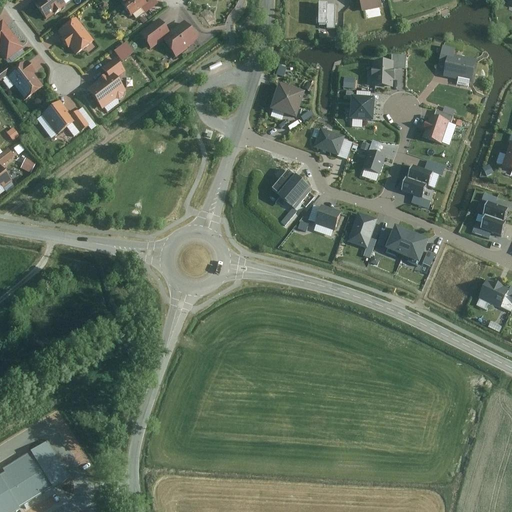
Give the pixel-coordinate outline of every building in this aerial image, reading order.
[(64,7),(58,0),(41,0),(35,5),(46,20),(64,7)] [(141,8),(145,5),(141,0),(134,0),(126,7),(124,9),(129,16),(141,8)] [(144,13),(154,5),(151,0),(145,5),(141,8),(144,13)] [(381,9),(379,0),(362,0),(365,12),(381,9)] [(335,39),(338,3),(330,3),(330,1),(321,1),(320,1),(319,32),(319,38),(335,39)] [(204,15),(207,22),(214,19),(211,12),(204,15)] [(168,35),(157,20),(138,34),(149,49),(162,40),(168,35)] [(91,42),(74,21),(57,35),(74,56),(91,42)] [(20,50),(1,24),(0,24),(0,52),(6,60),(20,50)] [(194,41),(182,24),(168,35),(162,40),(175,56),(194,41)] [(114,51),(121,62),(134,54),(127,42),(114,51)] [(476,59),(450,53),(445,77),(472,82),(476,59)] [(123,72),(114,59),(100,69),(105,75),(110,72),(114,78),(123,72)] [(392,64),(374,64),(375,88),(393,88),(392,64)] [(24,101),(42,89),(26,66),(11,75),(7,78),(24,101)] [(11,75),(5,68),(0,72),(0,82),(1,84),(7,78),(11,75)] [(101,111),(125,93),(114,78),(110,72),(105,75),(86,90),(101,111)] [(356,89),(356,78),(344,78),(344,89),(356,89)] [(308,91),(282,82),(273,109),(299,118),(308,91)] [(377,96),(353,96),(353,119),(377,120),(377,96)] [(67,119),(58,105),(41,118),(54,137),(72,124),(67,119)] [(90,129),(77,112),(67,119),(72,124),(81,136),(90,129)] [(443,144),(450,121),(431,115),(424,138),(443,144)] [(12,141),(19,138),(14,128),(7,132),(12,141)] [(345,135),(321,128),(315,147),(339,155),(345,135)] [(511,143),(503,168),(511,171),(511,143)] [(19,155),(24,151),(20,145),(14,149),(19,155)] [(385,153),(370,149),(364,171),(378,175),(385,153)] [(13,158),(8,151),(0,156),(0,166),(0,167),(13,158)] [(34,165),(23,161),(19,169),(30,174),(34,165)] [(434,171),(414,164),(409,176),(426,182),(429,184),(434,171)] [(2,191),(12,184),(2,170),(0,171),(0,188),(2,191)] [(407,176),(402,190),(422,196),(426,182),(409,176),(407,176)] [(509,205),(494,199),(489,212),(504,217),(509,205)] [(341,213),(322,207),(316,226),(335,232),(341,213)] [(489,212),(484,226),(499,231),(504,217),(489,212)] [(367,242),(374,224),(356,217),(345,246),(364,253),(367,242)] [(415,269),(424,248),(392,233),(382,255),(415,269)] [(374,245),(367,242),(364,253),(360,263),(367,265),(374,245)] [(507,294),(510,288),(489,279),(480,298),(501,307),(507,294)] [(511,311),(511,295),(507,294),(501,307),(511,311)]
